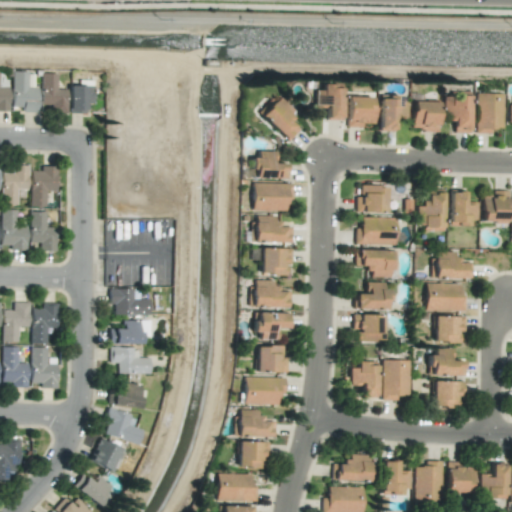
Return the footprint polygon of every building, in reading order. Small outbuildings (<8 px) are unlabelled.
[(36,112),(36,88),(26,88),(26,71),(11,71),(10,107),(21,107),(21,112),(36,112)] [(65,89),(55,89),(56,74),(40,73),(39,112),(65,112),(65,89)] [(313,90),(312,108),(324,108),(324,120),(339,120),(340,84),(320,84),(319,90),(313,90)] [(68,113),(84,113),(84,102),(91,102),(91,86),(68,86),(68,113)] [(501,93),(474,93),(473,133),(489,134),(489,128),(500,128),(501,93)] [(452,121),(451,132),(466,133),(468,96),(443,94),(442,121),(452,121)] [(392,131),(392,117),(404,118),(404,102),(397,102),(398,96),(377,95),(376,131),(392,131)] [(294,112),(277,96),(259,116),(286,141),(297,129),(287,120),(294,112)] [(344,127),(361,128),(361,123),(371,124),(371,97),(345,97),(344,127)] [(420,128),(420,132),(436,132),(436,102),(410,101),(409,127),(420,128)] [(284,179),(284,163),(273,163),(274,151),(255,151),(255,158),(250,157),(250,178),(284,179)] [(26,165),(10,165),(10,173),(0,172),(0,204),(15,205),(15,189),(26,190),(26,165)] [(43,207),(44,191),(54,191),(55,166),(38,166),(38,171),(28,170),(28,206),(43,207)] [(249,210),(284,211),(284,200),(290,200),(290,184),(250,183),(249,210)] [(384,186),(358,185),(357,196),(353,196),(353,211),(383,212),(384,186)] [(506,191),(490,191),(490,196),(479,196),(479,222),(505,223),(506,191)] [(446,226),(466,226),(467,220),(473,220),(473,203),(461,203),(462,192),(447,192),(446,226)] [(415,229),(440,230),(441,194),(425,193),(425,201),(416,200),(415,229)] [(0,245),(9,246),(9,250),(24,250),(25,226),(15,226),(15,210),(0,209),(0,245)] [(43,227),(44,212),(28,211),(27,243),(38,243),(38,250),(54,251),(54,227),(43,227)] [(289,243),(289,227),(275,226),(275,216),(252,215),(251,242),(289,243)] [(352,244),(392,245),(392,218),(358,217),(358,229),(352,228),(352,244)] [(284,275),(284,264),(288,264),(288,249),(258,248),(257,274),(284,275)] [(351,267),(368,268),(368,277),(386,278),(386,270),(393,270),(393,251),(352,249),(351,267)] [(469,278),(469,262),(455,263),(454,251),(428,252),(429,279),(469,278)] [(271,280),(250,280),(250,307),(287,307),(287,289),(271,289),(271,280)] [(381,282),(362,282),(362,294),(351,293),(351,309),(387,310),(387,289),(380,289),(381,282)] [(422,311),(462,311),(462,294),(457,294),(457,283),(422,283),(422,311)] [(107,304),(111,304),(112,315),(147,315),(147,299),(138,299),(137,288),(106,289),(107,304)] [(0,311),(0,341),(15,342),(16,327),(26,327),(27,302),(10,302),(10,310),(0,310),(0,311)] [(39,308),(29,308),(28,344),(44,344),(44,327),(55,327),(56,303),(39,303),(39,308)] [(253,339),(275,339),(275,328),(286,328),(286,313),(253,312),(253,339)] [(381,315),(350,314),(350,329),(354,329),(353,340),(381,341),(381,315)] [(431,342),(457,342),(457,331),(462,331),(462,316),(431,316),(431,342)] [(140,345),(140,336),(147,336),(147,321),(121,320),(120,329),(107,328),(107,344),(140,345)] [(24,388),(25,363),(15,363),(15,347),(0,346),(0,383),(10,384),(10,388),(24,388)] [(284,373),(284,357),(280,357),(280,346),(254,346),(253,372),(284,373)] [(27,383),(38,384),(37,388),(53,388),(54,358),(44,358),(44,347),(28,347),(27,383)] [(115,374),(147,373),(147,357),(132,358),(132,347),(107,347),(107,363),(115,363),(115,374)] [(425,375),(460,376),(461,360),(449,360),(449,348),(432,348),(431,355),(425,355),(425,375)] [(406,360),(379,360),(378,400),(395,400),(395,395),(406,395),(406,360)] [(373,397),(374,362),(354,361),(354,368),(347,367),(346,385),(359,385),(358,397),(373,397)] [(281,394),(282,378),(241,377),(241,404),(275,405),(275,394),(281,394)] [(459,381),(430,380),(430,409),(459,409),(459,381)] [(138,407),(139,384),(113,383),(112,392),(106,392),(105,406),(138,407)] [(100,422),(105,424),(102,433),(135,445),(141,430),(131,426),(134,418),(106,407),(100,422)] [(272,421),(258,421),(258,410),(235,409),(234,437),(272,437),(272,421)] [(119,448),(95,439),(87,462),(110,471),(119,448)] [(235,468),(258,468),(258,457),(265,457),(265,441),(235,441),(235,468)] [(0,479),(5,480),(6,471),(16,472),(16,443),(0,442),(0,479)] [(329,481),(366,482),(367,455),(344,454),(344,464),(329,463),(329,481)] [(399,494),(399,489),(407,489),(406,470),(395,471),(394,461),(378,461),(379,494),(399,494)] [(438,461),(422,461),(422,466),(411,466),(411,502),(438,503),(438,461)] [(443,462),(444,493),(470,492),(469,466),(458,466),(458,461),(443,462)] [(478,498),(502,499),(503,465),(488,464),(488,473),(478,473),(478,498)] [(213,500),(253,501),(254,485),(248,485),(248,474),(214,473),(213,500)] [(70,489),(99,505),(110,484),(95,476),(92,481),(78,474),(70,489)] [(359,511),(360,487),(325,486),(324,498),(319,498),(319,511),(359,511)] [(51,509),(53,511),(88,511),(74,498),(68,503),(62,497),(51,509)]
